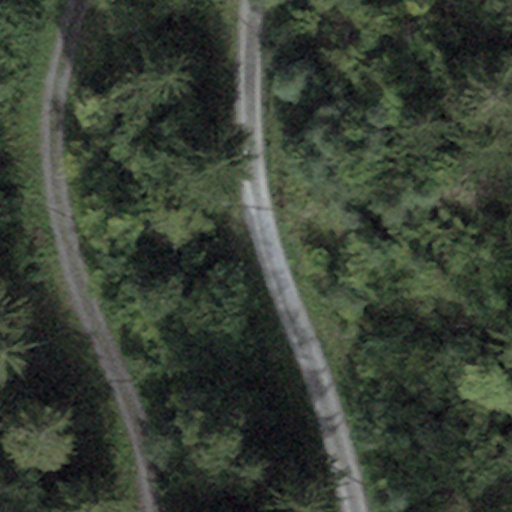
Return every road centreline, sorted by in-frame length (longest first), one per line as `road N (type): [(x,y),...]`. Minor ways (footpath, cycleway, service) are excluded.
road 1 (track): [(80,0),(46,214),(154,511)]
road 2 (track): [(243,0),(241,160),(357,511)]
